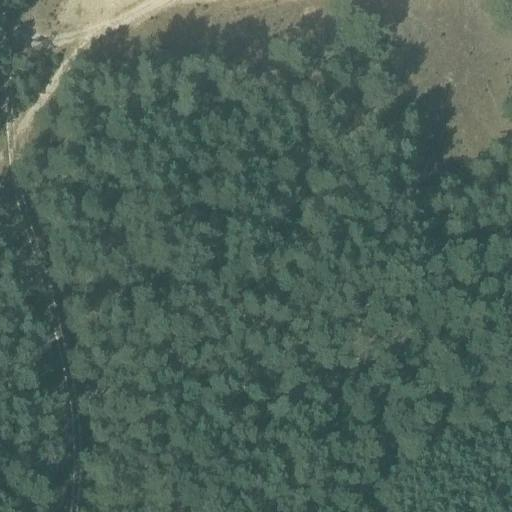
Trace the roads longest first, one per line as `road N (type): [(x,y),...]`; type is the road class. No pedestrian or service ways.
road 1 (track): [(14,138),(14,188),(67,387),(76,457),(70,511)]
road 2 (track): [(93,40),(0,152)]
